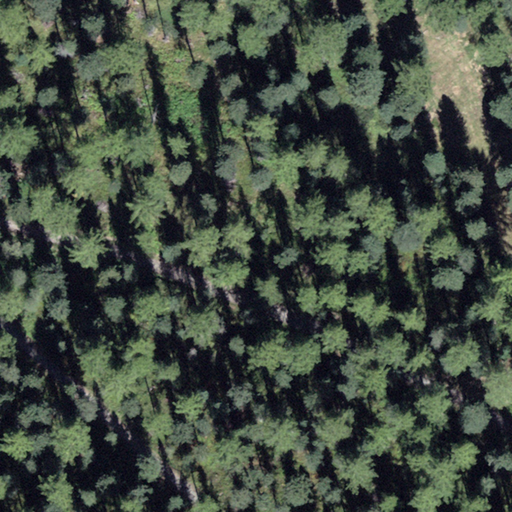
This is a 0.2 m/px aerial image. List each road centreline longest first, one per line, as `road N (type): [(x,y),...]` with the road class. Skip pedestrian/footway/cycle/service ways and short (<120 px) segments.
road 1 (track): [(0,217),(184,275),(378,353),(511,430)]
road 2 (track): [(0,311),(21,342),(212,511)]
